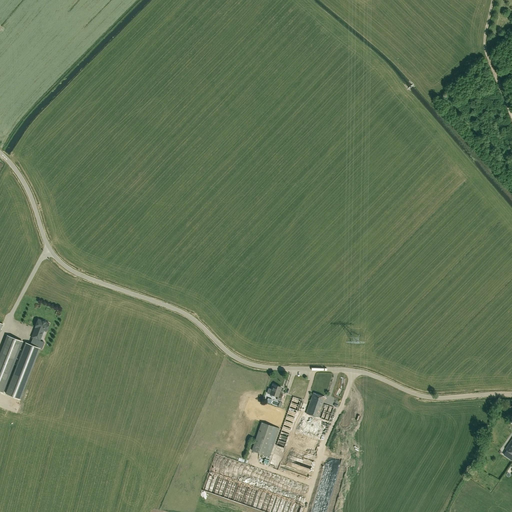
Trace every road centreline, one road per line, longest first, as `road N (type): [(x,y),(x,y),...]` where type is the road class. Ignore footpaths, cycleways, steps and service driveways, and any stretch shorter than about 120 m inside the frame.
road 1 (unclassified): [(511,394),(427,397),(364,372),(244,362),(184,312),(61,263),(26,187),(0,153)]
road 2 (track): [(511,115),(485,51),(492,0)]
